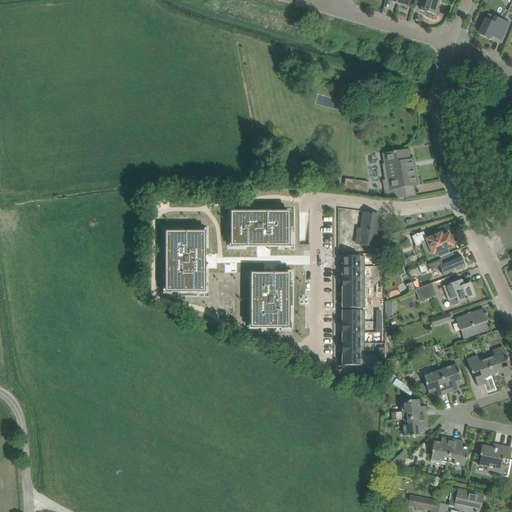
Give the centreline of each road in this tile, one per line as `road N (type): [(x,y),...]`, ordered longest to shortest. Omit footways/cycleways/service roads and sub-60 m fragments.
road 1 (unknown): [(238,281),(241,313),(254,320),(323,324),(328,202),(262,207)]
road 2 (residential): [(461,197),(437,103),(450,47)]
road 3 (residential): [(328,202),(396,206),(461,197)]
road 4 (unclassified): [(511,430),(449,415),(511,393)]
road 5 (unclassified): [(28,511),(21,427),(0,392)]
road 6 (residential): [(511,309),(461,197)]
